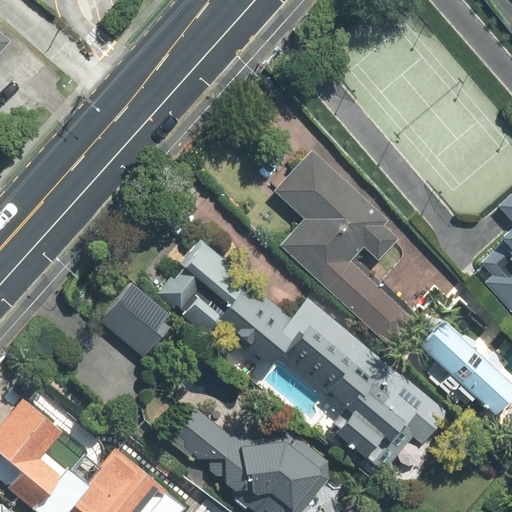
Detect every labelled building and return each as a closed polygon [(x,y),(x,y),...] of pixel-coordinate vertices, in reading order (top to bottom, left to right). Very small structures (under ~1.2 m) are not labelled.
[(0,56),(14,41),(0,28),(0,56)] [(395,228),(310,155),(277,193),(300,214),(277,240),(398,344),(418,321),(358,270),(395,228)] [(511,193),(498,206),(511,221),(511,193)] [(333,426),(393,480),(459,408),(318,282),(294,308),(203,226),(149,286),(136,274),(97,317),(143,359),(184,313),(267,387),(289,363),(345,413),(333,426)] [(505,241),(481,263),(493,275),(484,283),(511,313),(511,229),(502,238),(505,241)] [(495,341),(452,307),(412,359),(492,421),(511,394),(511,376),(484,355),(495,341)] [(14,486),(46,511),(138,511),(173,471),(45,367),(0,421),(0,454),(24,474),(14,486)] [(161,444),(263,511),(294,511),(333,455),(285,423),(269,447),(193,397),(161,444)] [(0,504),(0,511),(33,511),(11,492),(0,504)]
